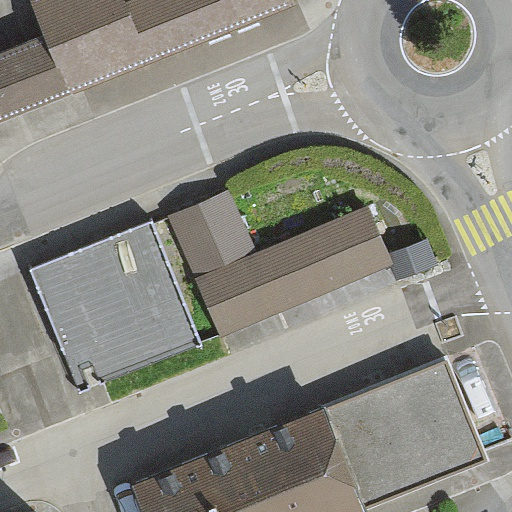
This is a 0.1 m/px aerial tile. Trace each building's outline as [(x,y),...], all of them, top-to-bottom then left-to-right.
[(30,0),(44,36),(0,53),(0,120),(301,4),(299,0),(30,0)] [(169,213),(194,272),(255,247),(230,187),(169,213)] [(255,247),(194,272),(219,333),(393,261),(389,251),(367,200),(255,247)] [(151,215),(29,263),(79,389),(201,341),(151,215)] [(425,236),(389,251),(393,261),(398,275),(435,260),(425,236)] [(445,356),(324,403),(366,509),(486,462),(482,450),(445,356)] [(255,431),(128,481),(140,511),(359,511),(366,509),(324,403),(255,431)]
